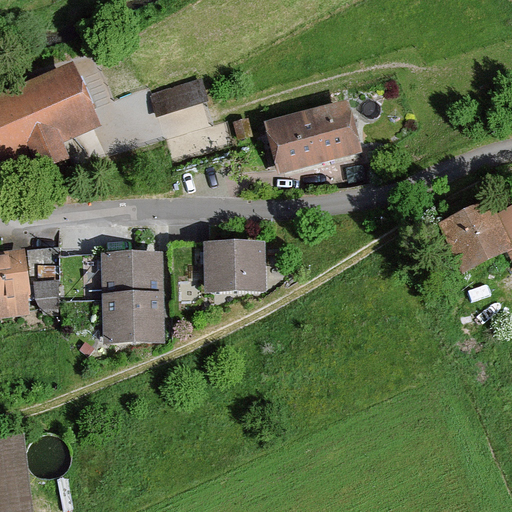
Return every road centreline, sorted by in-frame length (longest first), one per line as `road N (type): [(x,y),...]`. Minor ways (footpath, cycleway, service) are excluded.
road 1 (track): [(499,151),(482,176),(237,328),(0,416)]
road 2 (residential): [(0,227),(124,208),(369,200),(511,147)]
